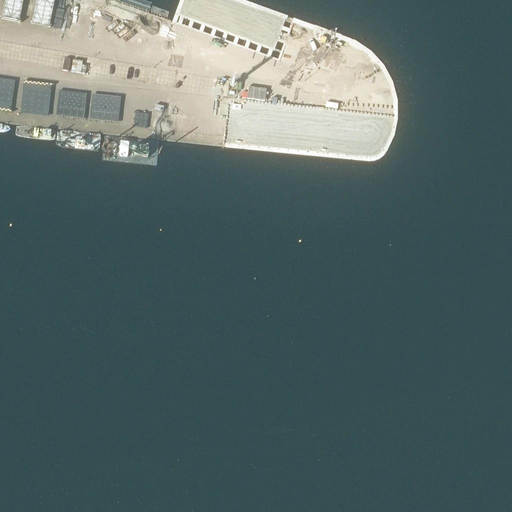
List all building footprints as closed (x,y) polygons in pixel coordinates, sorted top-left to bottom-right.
[(5,0),(2,18),(19,21),(23,0),(5,0)] [(37,0),(32,23),(49,26),(55,0),(37,0)] [(185,48),(180,60),(191,65),(196,52),(185,48)] [(0,78),(0,107),(11,109),(15,80),(0,78)] [(83,119),(87,94),(59,90),(55,115),(83,119)] [(93,94),(91,119),(117,121),(119,96),(93,94)] [(204,116),(202,134),(216,136),(218,117),(204,116)]
